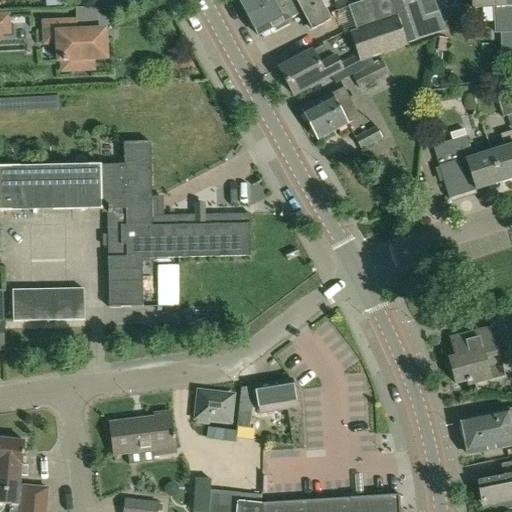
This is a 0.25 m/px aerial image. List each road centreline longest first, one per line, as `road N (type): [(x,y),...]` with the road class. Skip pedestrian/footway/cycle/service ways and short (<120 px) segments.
road 1 (residential): [(0,398),(229,365),(357,271)]
road 2 (secondary): [(357,271),(204,0)]
road 3 (secondary): [(440,511),(415,395),(357,271)]
road 4 (residential): [(511,217),(357,271)]
